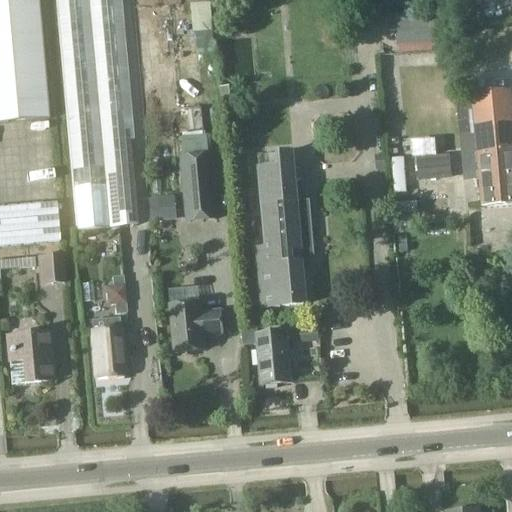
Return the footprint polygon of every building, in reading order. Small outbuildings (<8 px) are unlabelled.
[(0,0),(0,123),(49,120),(38,0),(0,0)] [(57,0),(77,231),(135,225),(128,141),(133,140),(120,0),(57,0)] [(396,46),(445,42),(443,20),(394,25),(396,46)] [(222,112),(236,111),(234,88),(220,89),(222,112)] [(480,206),(511,203),(511,108),(510,89),(470,93),(480,206)] [(202,111),(193,112),(195,135),(205,134),(202,111)] [(214,153),(212,133),(205,134),(195,135),(184,136),(185,155),(181,156),(188,223),(221,220),(215,153),(214,153)] [(419,178),(453,175),(451,151),(417,154),(419,178)] [(293,156),(259,159),(268,251),(259,252),(265,312),(281,310),(281,309),(307,307),(293,156)] [(379,171),(385,171),(384,156),(375,156),(376,171),(379,171)] [(395,195),(406,194),(403,159),(392,160),(395,195)] [(149,200),(147,200),(149,224),(163,223),(162,220),(160,199),(149,200)] [(0,247),(59,242),(55,203),(0,208),(0,247)] [(398,244),(407,243),(406,235),(398,236),(398,244)] [(399,254),(408,253),(407,245),(398,245),(399,254)] [(40,285),(64,283),(61,257),(38,259),(40,285)] [(14,270),(35,269),(34,260),(13,261),(14,270)] [(112,279),(113,289),(109,289),(105,293),(106,303),(111,307),(115,307),(116,316),(126,315),(123,278),(112,279)] [(208,332),(208,335),(222,334),(220,312),(201,314),(200,302),(170,304),(174,351),(204,349),(203,333),(208,332)] [(124,378),(119,320),(92,323),(97,380),(124,378)] [(256,329),(241,330),(243,347),(258,345),(261,386),(265,386),(266,389),(275,388),(275,385),(287,384),(284,347),(283,331),(277,332),(257,334),(256,329)] [(12,385),(51,382),(47,334),(7,338),(12,385)]
